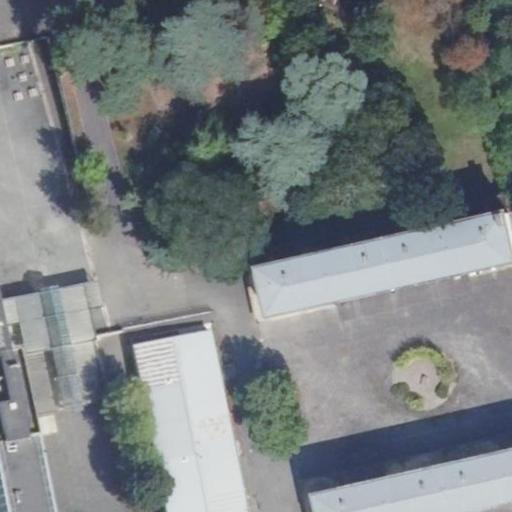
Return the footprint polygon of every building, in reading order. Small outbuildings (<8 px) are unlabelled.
[(511,435),(296,485),(303,511),(322,511),(319,497),(511,452),(511,511),(511,193),(238,253),(252,309),(272,305),(262,267),(507,212),(511,235),(511,435)] [(511,235),(507,212),(262,267),(272,305),(274,316),(511,263),(511,235)] [(0,276),(0,329),(72,316),(67,290),(98,284),(93,258),(0,276)] [(0,511),(37,511),(6,352),(21,349),(49,344),(60,342),(88,337),(102,334),(98,311),(72,316),(0,329),(0,511)] [(243,511),(209,326),(132,341),(164,511),(243,511)] [(100,400),(88,337),(60,342),(72,406),(100,400)] [(61,408),(49,344),(21,349),(33,413),(61,408)] [(511,452),(319,497),(322,511),(476,511),(511,504),(511,452)]
